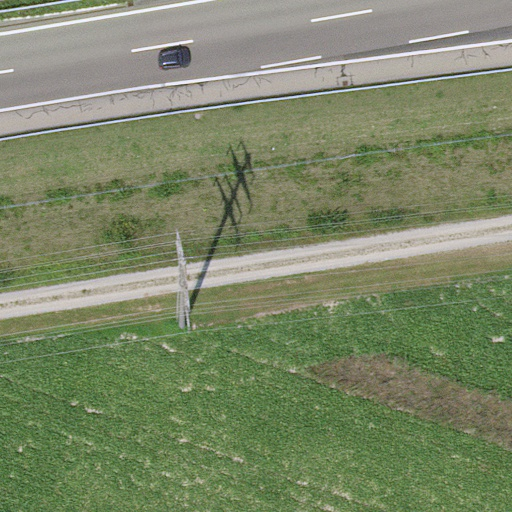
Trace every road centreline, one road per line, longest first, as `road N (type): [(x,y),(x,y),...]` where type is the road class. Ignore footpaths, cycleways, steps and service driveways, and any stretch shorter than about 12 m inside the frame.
road 1 (track): [(511,225),(0,294)]
road 2 (motorway): [(0,73),(442,0)]
